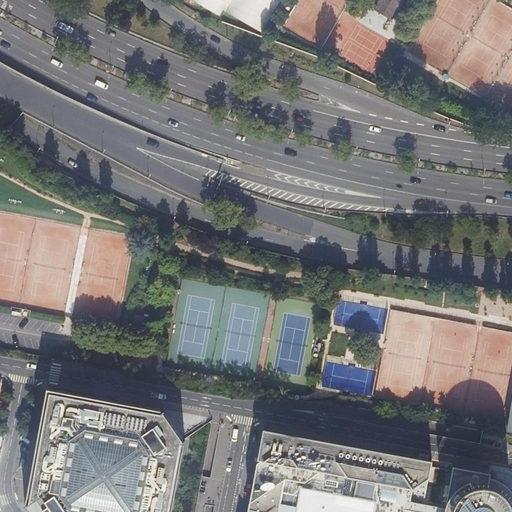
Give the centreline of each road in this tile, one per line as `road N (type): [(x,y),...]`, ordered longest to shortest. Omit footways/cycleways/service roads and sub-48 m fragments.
road 1 (trunk): [(0,35),(166,116),(300,161),(470,193)]
road 2 (trunk): [(484,156),(321,121),(183,75),(24,0)]
road 3 (trunk): [(0,110),(75,159),(192,216),(301,247),(364,253)]
road 4 (trunk): [(105,132),(274,185),(344,197),(406,203),(470,193)]
road 5 (trunk): [(484,156),(252,61),(154,0)]
road 6 (primary): [(105,132),(194,188),(364,253)]
road 7 (residential): [(277,412),(511,457)]
road 8 (residential): [(29,364),(250,407)]
road 9 (residential): [(480,439),(347,413),(277,412)]
road 10 (residential): [(14,511),(5,477),(29,364)]
road 11 (primary): [(364,253),(511,273)]
